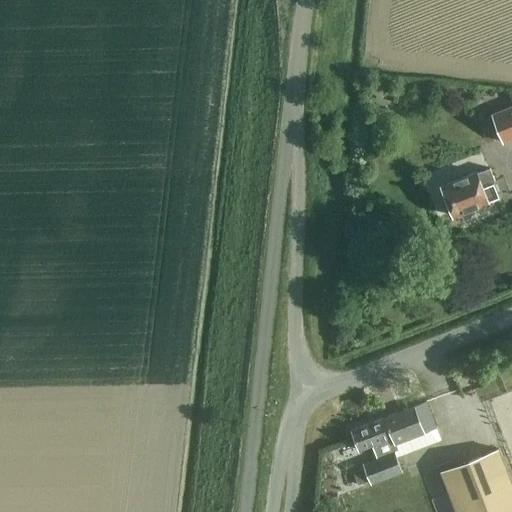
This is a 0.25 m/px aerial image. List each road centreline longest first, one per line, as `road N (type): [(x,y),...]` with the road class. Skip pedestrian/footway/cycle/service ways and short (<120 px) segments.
road 1 (tertiary): [(287,132),(247,511)]
road 2 (unclassified): [(311,390),(295,334),(295,149),(287,132)]
road 3 (unclassified): [(311,390),(511,313)]
road 4 (tertiary): [(287,132),(304,0)]
